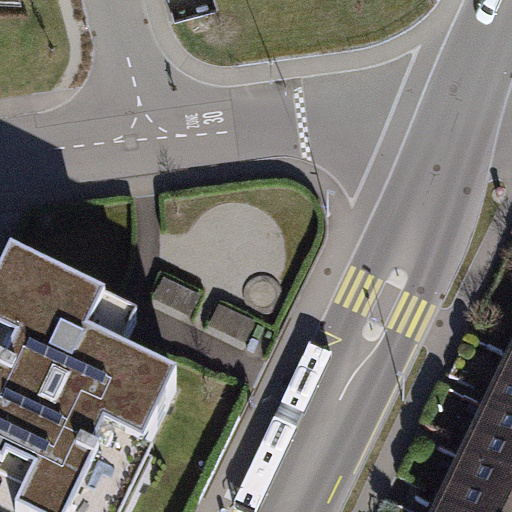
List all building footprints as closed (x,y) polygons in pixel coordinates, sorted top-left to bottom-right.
[(8,474),(36,487),(23,511),(118,511),(131,486),(122,482),(134,457),(143,461),(177,392),(120,364),(137,328),(12,268),(0,292),(0,481),(4,484),(8,474)] [(142,311),(149,284),(111,275),(105,303),(142,311)] [(511,371),(497,404),(492,414),(511,423),(511,371)] [(472,455),(468,463),(511,484),(511,423),(492,414),(472,455)] [(0,511),(130,511),(153,466),(143,461),(134,457),(122,482),(131,486),(118,511),(23,511),(36,487),(8,474),(4,484),(0,481),(0,511)] [(447,507),(445,511),(511,511),(511,484),(468,463),(447,507)]
